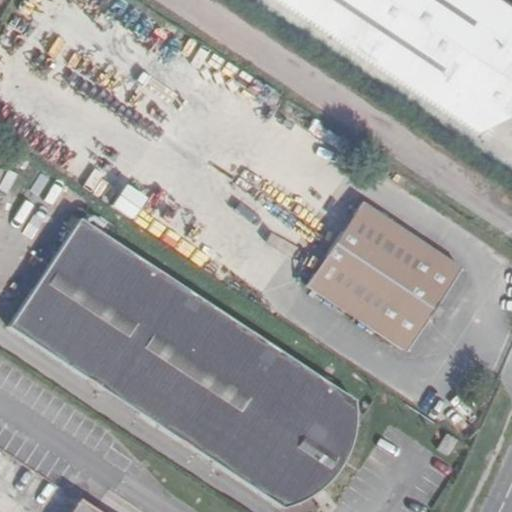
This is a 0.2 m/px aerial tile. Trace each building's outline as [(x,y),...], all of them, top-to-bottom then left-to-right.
[(505,108),(511,97),(511,3),(507,0),(279,0),(467,124),(485,96),(505,108)] [(467,124),(505,108),(485,96),(467,124)] [(425,313),(432,301),(455,267),(357,202),(303,284),(401,349),(425,313)] [(149,402),(139,414),(285,511),(293,511),(303,508),(318,498),(337,476),(347,455),(354,428),(355,404),(81,225),(11,330),(105,392),(115,379),(149,402)] [(432,301),(425,313),(433,319),(441,307),(432,301)] [(105,392),(139,414),(149,402),(115,379),(105,392)] [(445,455),(453,441),(442,435),(434,447),(445,455)] [(93,511),(80,503),(73,511),(93,511)]
